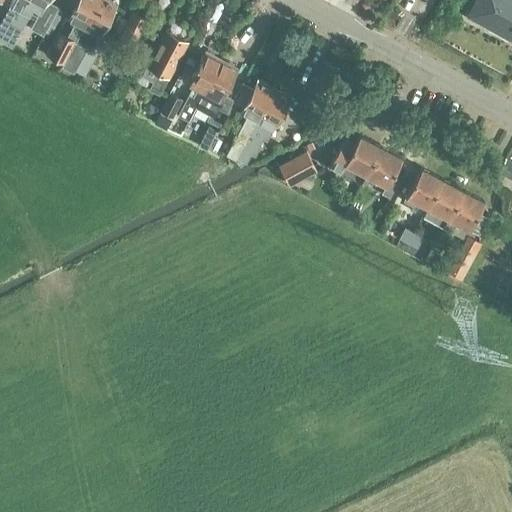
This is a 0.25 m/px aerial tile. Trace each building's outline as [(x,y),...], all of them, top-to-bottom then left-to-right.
[(16,0),(13,7),(10,5),(0,23),(0,40),(12,47),(22,29),(16,26),(29,0),(16,0)] [(47,0),(29,0),(16,26),(22,29),(33,10),(39,13),(30,28),(43,35),(47,29),(59,7),(47,0)] [(78,0),(69,17),(77,21),(68,37),(58,32),(46,52),(64,62),(75,42),(97,0),(78,0)] [(115,3),(109,0),(97,0),(75,42),(64,62),(62,66),(73,73),(75,70),(84,75),(99,48),(87,41),(92,31),(98,35),(115,3)] [(511,0),(477,0),(469,16),(491,27),(493,25),(511,35),(511,36),(511,38),(511,0)] [(134,11),(123,32),(134,39),(146,17),(134,11)] [(188,41),(166,30),(142,76),(153,81),(149,89),(159,94),(188,41)] [(206,51),(189,83),(195,86),(182,109),(192,115),(193,113),(196,106),(221,59),(206,51)] [(236,67),(221,59),(196,106),(211,114),(209,119),(220,125),(226,113),(234,98),(223,92),(236,67)] [(337,67),(325,60),(311,85),(324,92),(337,67)] [(258,79),(253,88),(242,82),(234,98),(226,113),(233,117),(238,108),(240,109),(240,110),(248,114),(242,125),(238,123),(233,131),(237,134),(226,154),(236,160),(237,158),(275,88),(258,79)] [(290,96),(275,88),(237,158),(243,161),(248,159),(251,153),(254,155),(263,138),(266,140),(290,96)] [(181,103),(169,97),(156,123),(167,129),(181,103)] [(217,130),(208,125),(198,145),(207,149),(217,130)] [(381,146),(356,133),(351,140),(344,137),(329,165),(361,183),(363,179),(381,146)] [(402,157),(381,146),(363,179),(372,184),(374,179),(394,190),(400,178),(393,174),(402,157)] [(317,170),(305,149),(279,164),(289,185),(317,170)] [(511,161),(506,158),(499,171),(511,177),(511,161)] [(442,179),(421,168),(403,200),(412,205),(411,209),(423,215),(442,179)] [(463,190),(442,179),(423,215),(443,226),(445,223),(463,190)] [(484,201),(463,190),(445,223),(454,227),(456,222),(469,230),(484,201)] [(359,209),(350,204),(344,215),(353,220),(359,209)] [(399,238),(408,243),(414,232),(405,226),(399,238)] [(424,237),(414,232),(408,243),(417,248),(424,237)] [(468,236),(449,271),(461,278),(481,243),(468,236)]
